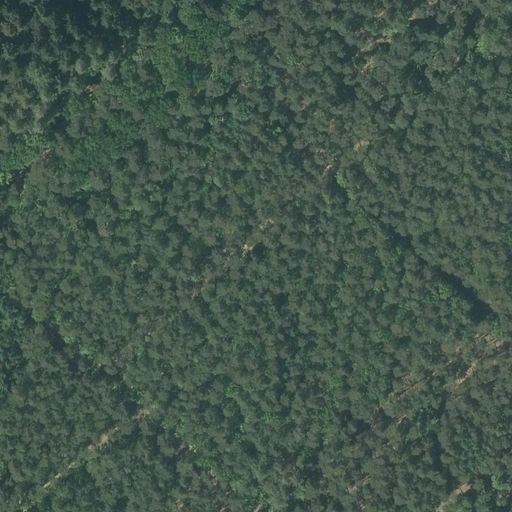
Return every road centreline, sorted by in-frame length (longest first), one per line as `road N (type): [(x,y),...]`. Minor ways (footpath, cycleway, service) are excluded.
road 1 (track): [(511,267),(231,511)]
road 2 (track): [(113,372),(330,163)]
road 3 (unknown): [(217,0),(0,198)]
road 4 (track): [(330,163),(511,328)]
road 5 (track): [(330,163),(511,3)]
road 6 (track): [(151,6),(330,163)]
road 7 (track): [(0,144),(159,0)]
road 8 (track): [(0,504),(140,397)]
road 9 (track): [(274,511),(140,397)]
road 10 (track): [(113,372),(0,267)]
